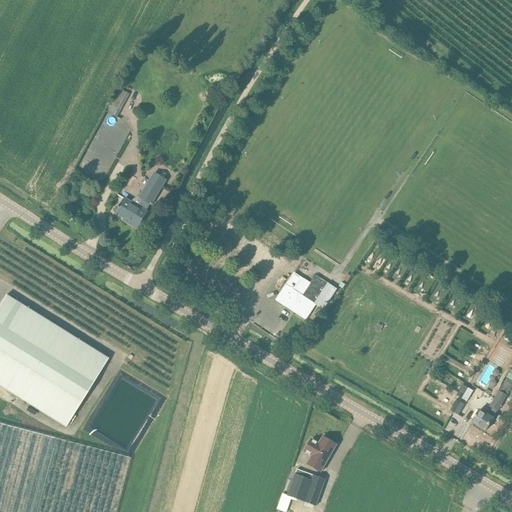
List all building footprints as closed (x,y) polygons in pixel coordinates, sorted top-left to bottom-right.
[(119,88),(107,112),(117,117),(129,94),(119,88)] [(147,212),(146,211),(149,206),(151,206),(166,180),(154,173),(139,198),(138,199),(135,200),(134,201),(133,203),(125,198),(115,214),(138,227),(147,212)] [(294,272),(286,284),(275,300),(305,320),(316,304),(324,309),(337,288),(325,281),(315,275),(310,282),(303,278),(294,272)] [(6,295),(0,304),(0,386),(65,427),(108,359),(6,295)] [(485,431),(493,418),(496,413),(497,413),(511,387),(511,381),(506,378),(489,407),(490,408),(487,414),(479,410),(471,423),(485,431)] [(472,392),(462,386),(457,395),(467,402),(472,392)] [(465,405),(456,400),(450,410),(459,415),(465,405)] [(0,423),(0,511),(115,511),(130,458),(0,423)] [(337,444),(323,436),(319,443),(311,438),(304,451),(312,456),(307,464),(321,472),(337,444)] [(325,479),(314,475),(296,469),(287,496),(316,506),(325,479)]
